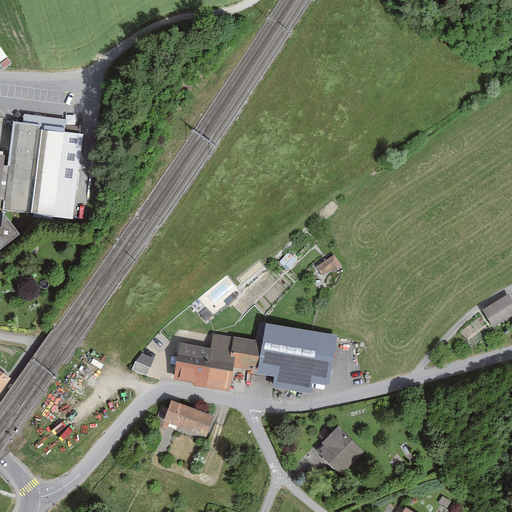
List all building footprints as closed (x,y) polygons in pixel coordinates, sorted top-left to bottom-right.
[(0,60),(9,54),(0,43),(0,60)] [(69,129),(14,122),(3,208),(59,215),(69,129)] [(324,277),(342,263),(334,252),(316,265),(324,277)] [(511,296),(509,292),(483,308),(494,326),(511,314),(511,296)] [(177,338),(170,378),(229,388),(233,366),(272,372),(270,386),(311,393),(313,381),(328,384),(337,334),(267,322),(263,341),(233,336),(231,347),(177,338)] [(133,368),(148,374),(154,356),(139,350),(133,368)] [(0,391),(10,378),(0,370),(0,391)] [(214,413),(171,399),(164,422),(207,436),(214,413)] [(338,424),(322,441),(322,457),(342,474),(365,447),(338,424)]
